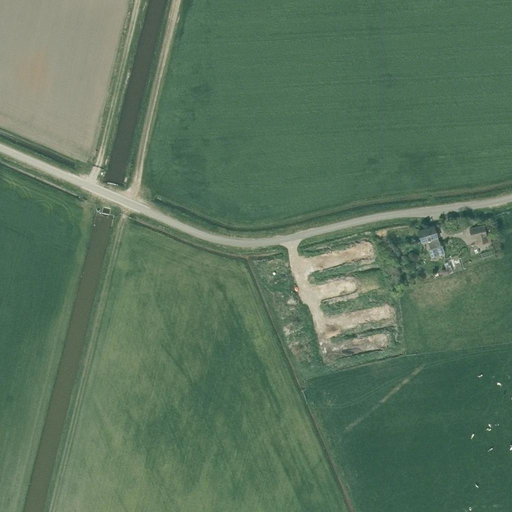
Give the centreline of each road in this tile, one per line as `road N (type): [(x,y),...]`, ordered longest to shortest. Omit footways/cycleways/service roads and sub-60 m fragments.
road 1 (unclassified): [(139,210),(244,246),(511,197)]
road 2 (unclassified): [(139,210),(0,150)]
